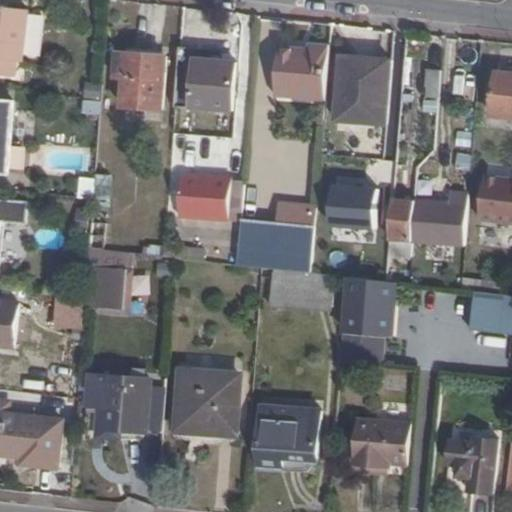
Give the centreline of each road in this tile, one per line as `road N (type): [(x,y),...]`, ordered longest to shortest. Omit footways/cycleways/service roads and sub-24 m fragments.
road 1 (residential): [(511,20),(336,0)]
road 2 (unknown): [(424,511),(439,352)]
